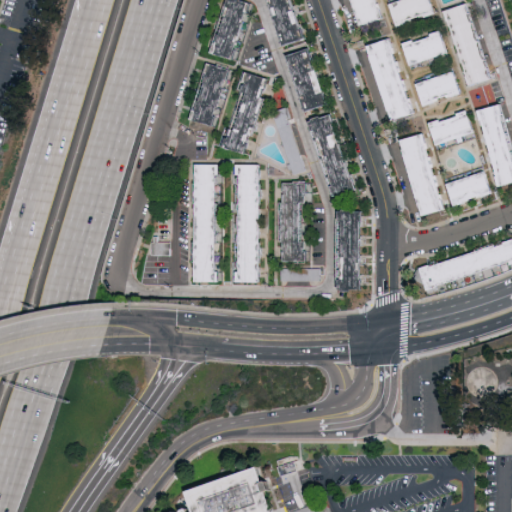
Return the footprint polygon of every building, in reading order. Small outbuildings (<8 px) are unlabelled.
[(253,1),(248,0),(230,0),(216,53),(237,59),(253,1)] [(275,0),(289,45),(310,39),(298,0),(275,0)] [(358,0),(367,24),(388,17),(382,0),(358,0)] [(441,14),(436,0),(404,0),(395,3),(403,26),(441,14)] [(475,85),(499,77),(495,64),(505,61),(496,32),(486,35),(476,3),(453,9),(475,85)] [(410,42),(415,63),(453,55),(449,33),(410,42)] [(293,54),(311,111),(333,104),(315,47),(293,54)] [(232,67),(210,62),(197,120),(218,125),(232,67)] [(429,104),(467,92),(460,71),(423,83),(429,104)] [(230,148),(253,154),(267,97),(265,97),(270,77),(250,72),(230,148)] [(511,185),(511,131),(505,102),(483,108),(503,188),(511,185)] [(480,133),(474,110),(433,122),(440,145),(480,133)] [(362,191),(361,188),(338,125),(338,115),(327,115),(315,120),(316,132),(324,154),(324,159),(334,181),(334,183),(338,196),(345,195),(355,192),(362,191)] [(431,133),(409,139),(427,216),(450,211),(431,133)] [(289,145),(294,173),(307,171),(301,143),(289,145)] [(198,281),(222,282),(222,271),(220,271),(220,163),(199,163),(198,281)] [(264,163),(242,163),(243,282),(264,282),(264,163)] [(499,192),(491,170),(451,184),(459,206),(499,192)] [(310,182),(287,182),(286,242),(288,242),(288,261),(313,261),(313,240),(310,240),(310,182)] [(341,291),(364,291),(364,210),(341,210),(341,291)] [(173,255),(174,242),(156,241),(155,254),(173,255)] [(511,242),(427,267),(433,288),(511,264),(511,242)] [(155,282),(160,281),(157,256),(151,256),(155,282)] [(284,280),(322,281),(322,268),(284,267),(284,280)] [(301,504),(298,471),(297,471),(296,460),(279,462),(280,477),(278,477),(279,490),(282,489),(283,505),(301,504)] [(195,489),(200,508),(190,511),(245,511),(246,511),(268,505),(261,483),(269,480),(266,468),(195,489)] [(188,511),(185,502),(179,511),(188,511)]
